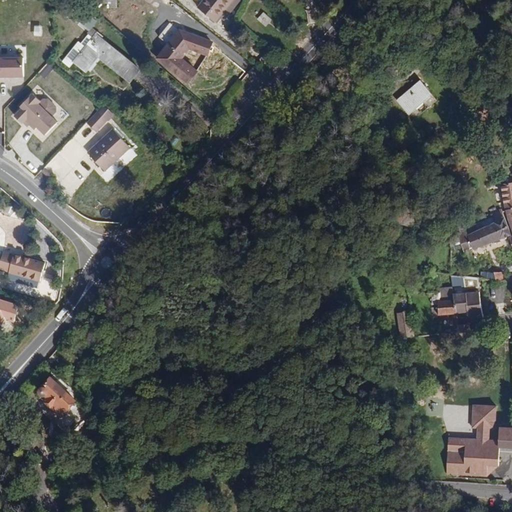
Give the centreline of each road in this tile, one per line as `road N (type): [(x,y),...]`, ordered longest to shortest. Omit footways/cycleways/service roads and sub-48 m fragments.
road 1 (secondary): [(107,262),(352,0)]
road 2 (secondary): [(0,396),(107,262)]
road 3 (secondary): [(107,262),(0,169)]
